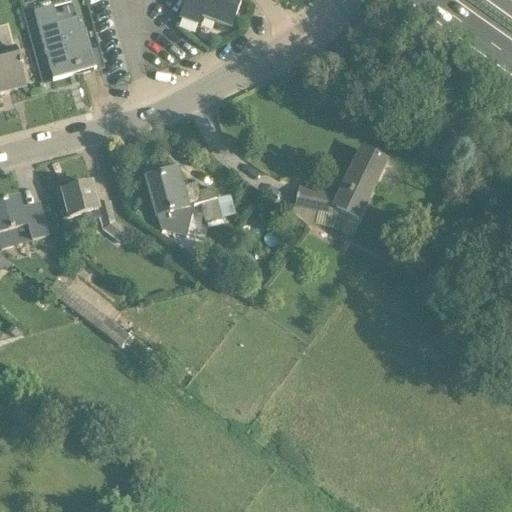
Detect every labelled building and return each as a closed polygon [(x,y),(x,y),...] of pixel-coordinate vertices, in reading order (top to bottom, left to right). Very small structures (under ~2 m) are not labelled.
[(186,0),(179,19),(198,26),(200,19),(230,30),(240,3),(231,0),(186,0)] [(52,82),(69,78),(67,71),(92,64),(84,35),(81,36),(77,22),(38,32),(44,56),(46,56),(52,82)] [(0,96),(1,96),(0,93),(0,92),(24,86),(14,49),(0,52),(0,96)] [(335,213),(358,224),(386,164),(360,152),(350,175),(349,174),(337,200),(298,191),(294,210),(334,219),(335,213)] [(177,231),(174,217),(189,213),(188,210),(200,206),(204,226),(234,217),(229,198),(216,202),(213,191),(198,195),(195,186),(175,192),(170,177),(146,183),(157,222),(161,236),(177,231)] [(61,194),(68,222),(82,219),(84,225),(99,221),(102,233),(119,245),(127,233),(114,224),(110,204),(96,208),(91,186),(61,194)] [(0,205),(0,253),(30,244),(31,245),(46,241),(38,211),(20,215),(16,201),(0,205)] [(0,271),(11,269),(0,259),(0,271)] [(130,333),(54,281),(46,293),(121,346),(130,333)]
